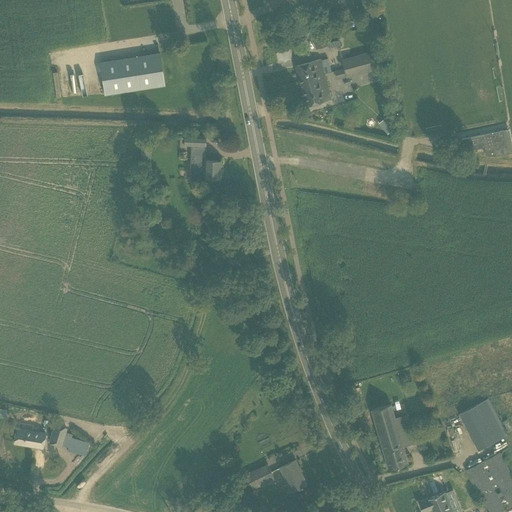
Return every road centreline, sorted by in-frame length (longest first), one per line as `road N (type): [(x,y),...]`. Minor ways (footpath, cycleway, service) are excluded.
road 1 (secondary): [(371,511),(302,348),(229,0)]
road 2 (track): [(281,255),(233,272),(174,398),(75,511)]
